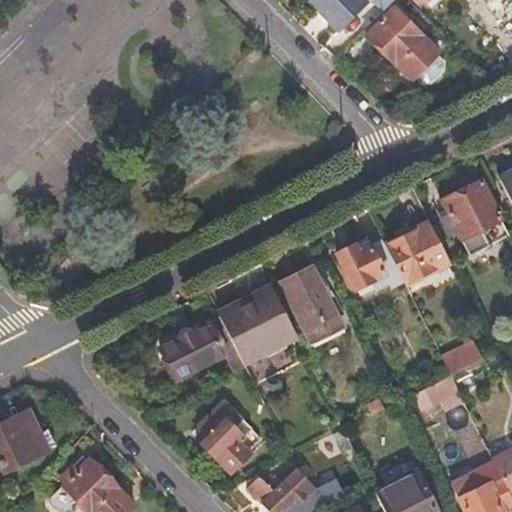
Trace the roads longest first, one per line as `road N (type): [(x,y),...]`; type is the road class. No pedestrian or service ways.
road 1 (unclassified): [(403,162),(38,346)]
road 2 (residential): [(204,511),(38,346)]
road 3 (residential): [(244,0),(403,162)]
road 4 (unclassified): [(511,107),(403,162)]
